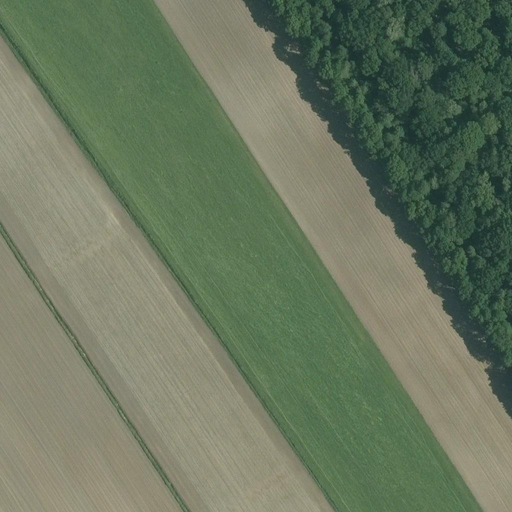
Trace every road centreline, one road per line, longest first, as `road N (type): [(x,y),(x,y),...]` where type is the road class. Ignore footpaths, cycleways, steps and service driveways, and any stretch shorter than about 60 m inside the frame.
road 1 (track): [(511,226),(465,157),(461,107),(397,0)]
road 2 (track): [(463,113),(485,29),(511,0)]
